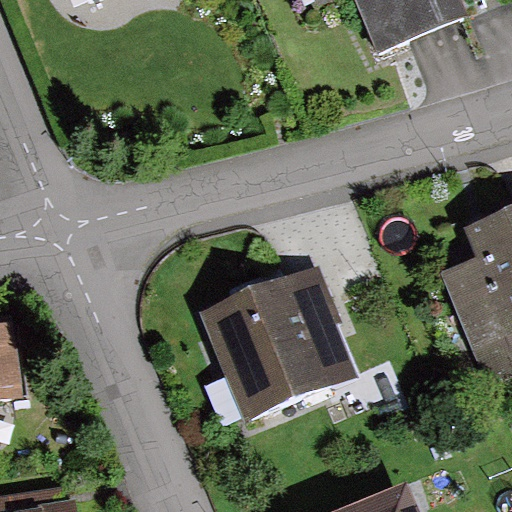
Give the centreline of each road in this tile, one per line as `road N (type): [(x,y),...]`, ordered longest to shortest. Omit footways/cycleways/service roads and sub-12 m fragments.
road 1 (residential): [(511,110),(246,186),(60,228)]
road 2 (residential): [(60,228),(177,511)]
road 3 (residential): [(0,78),(60,228)]
